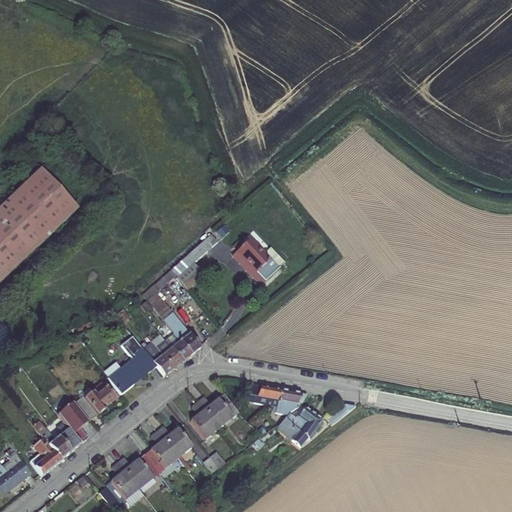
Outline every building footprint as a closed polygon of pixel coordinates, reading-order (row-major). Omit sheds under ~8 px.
[(0,282),(77,212),(40,171),(0,208),(0,282)] [(279,258),(259,238),(244,252),(265,272),(266,271),(275,280),(289,266),(280,257),(279,258)] [(207,241),(171,272),(177,278),(186,289),(203,275),(194,265),(214,248),(207,241)] [(176,334),(193,356),(203,348),(159,294),(177,278),(171,272),(145,296),(148,300),(176,334)] [(148,300),(145,296),(137,303),(141,307),(148,300)] [(193,356),(176,334),(166,342),(183,364),(193,356)] [(124,396),(137,386),(134,383),(147,372),(149,375),(157,369),(147,358),(132,339),(123,345),(135,359),(123,369),(119,363),(106,374),(124,396)] [(183,364),(166,342),(157,349),(175,371),(183,364)] [(175,371),(157,349),(147,358),(157,369),(165,378),(175,371)] [(134,383),(137,386),(149,375),(147,372),(134,383)] [(313,394),(290,389),(269,385),(258,384),(250,391),(250,398),(281,404),(288,398),(291,399),(290,405),(300,407),(301,401),(305,402),(306,400),(312,401),(313,394)] [(76,401),(88,417),(94,413),(98,418),(109,410),(108,408),(116,403),(105,388),(96,396),(91,390),(76,401)] [(216,399),(210,404),(204,396),(197,400),(216,428),(230,417),(216,399)] [(216,428),(197,400),(191,405),(197,414),(190,419),(203,437),(216,428)] [(262,442),(267,447),(298,423),(306,433),(298,439),(305,448),(314,441),(327,423),(312,407),(305,414),(302,410),(262,442)] [(335,428),(358,410),(350,407),(330,422),(335,428)] [(38,422),(34,429),(41,440),(58,462),(78,444),(68,430),(57,438),(46,426),(44,429),(38,422)] [(164,426),(157,431),(178,459),(192,448),(178,429),(170,435),(164,426)] [(150,451),(163,470),(178,459),(157,431),(152,436),(158,445),(150,451)] [(38,456),(28,464),(38,477),(58,462),(41,440),(31,447),(38,456)] [(13,442),(7,446),(16,458),(21,454),(13,442)] [(216,453),(208,459),(217,470),(224,464),(216,453)] [(156,473),(144,456),(131,465),(125,457),(118,462),(139,488),(152,478),(151,476),(156,473)] [(5,473),(0,466),(0,494),(5,501),(27,484),(24,481),(30,476),(17,459),(10,464),(13,467),(5,473)] [(217,470),(208,459),(202,463),(210,475),(217,470)] [(108,489),(120,503),(139,488),(118,462),(112,466),(118,475),(105,485),(108,489)] [(120,503),(108,489),(100,495),(113,511),(117,511),(123,507),(120,503)]
